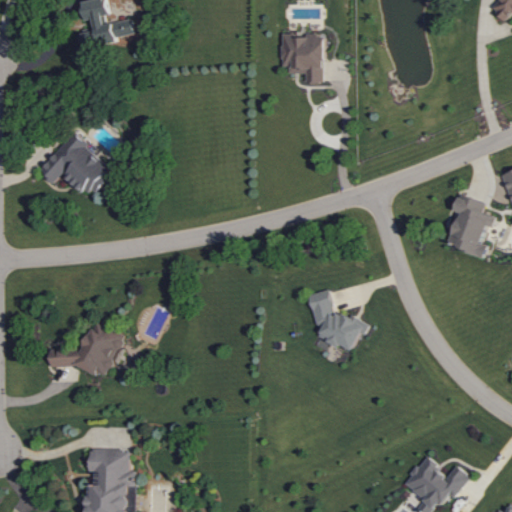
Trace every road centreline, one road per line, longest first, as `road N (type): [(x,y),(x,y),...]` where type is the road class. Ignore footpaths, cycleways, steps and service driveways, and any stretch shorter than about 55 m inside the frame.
road 1 (residential): [(511,133),(374,189),(195,238),(0,255)]
road 2 (residential): [(374,189),(417,311),(446,357),(511,418)]
